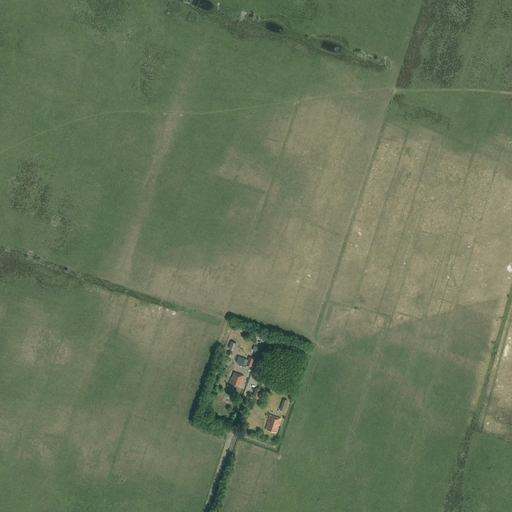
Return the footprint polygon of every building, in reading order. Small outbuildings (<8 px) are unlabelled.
[(235,351),(237,344),(231,341),(228,348),(235,351)] [(236,362),(246,366),(248,360),(239,356),(236,362)] [(245,376),(244,376),(234,372),(232,378),(231,377),(229,383),(238,386),(239,385),(242,386),(245,376)] [(260,398),(262,389),(256,387),(254,396),(260,398)] [(279,425),(281,419),(270,415),(267,423),(266,429),(276,433),(279,425)]
